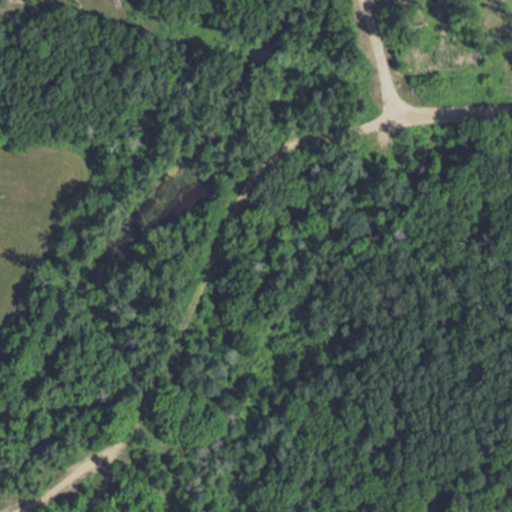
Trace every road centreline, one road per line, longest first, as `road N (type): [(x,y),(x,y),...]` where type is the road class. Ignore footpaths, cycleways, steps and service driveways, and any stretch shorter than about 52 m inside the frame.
road 1 (residential): [(0,473),(142,394),(257,174)]
road 2 (residential): [(511,106),(353,118),(300,134),(257,174)]
